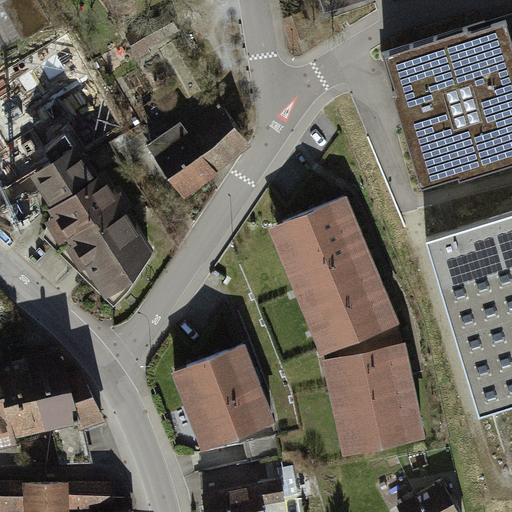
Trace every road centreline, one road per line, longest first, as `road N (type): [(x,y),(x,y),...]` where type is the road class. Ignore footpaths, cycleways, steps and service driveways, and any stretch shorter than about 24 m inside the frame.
road 1 (residential): [(113,376),(277,126)]
road 2 (residential): [(113,376),(0,257)]
road 3 (residential): [(167,511),(113,376)]
road 4 (residential): [(277,126),(257,0)]
